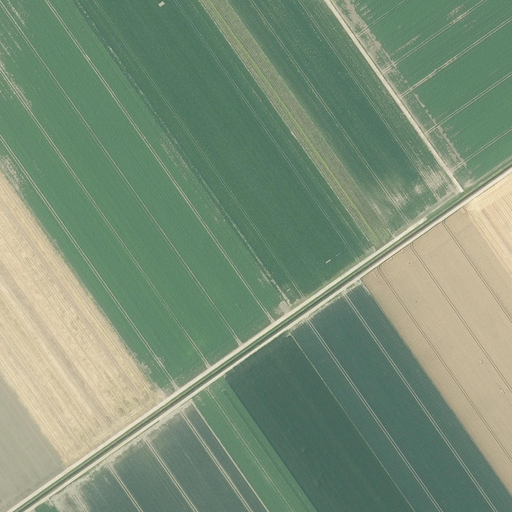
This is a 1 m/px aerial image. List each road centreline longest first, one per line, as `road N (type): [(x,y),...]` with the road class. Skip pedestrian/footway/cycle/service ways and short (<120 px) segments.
road 1 (track): [(21,511),(511,168)]
road 2 (track): [(327,0),(457,184)]
